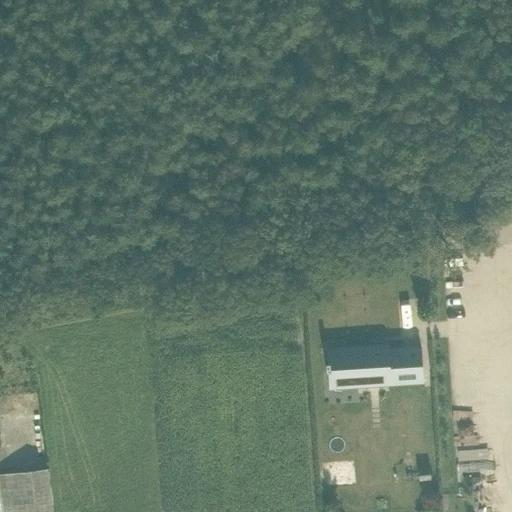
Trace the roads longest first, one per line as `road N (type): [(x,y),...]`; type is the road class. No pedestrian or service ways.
road 1 (unclassified): [(0,321),(175,284),(337,226)]
road 2 (unknown): [(511,400),(502,267)]
